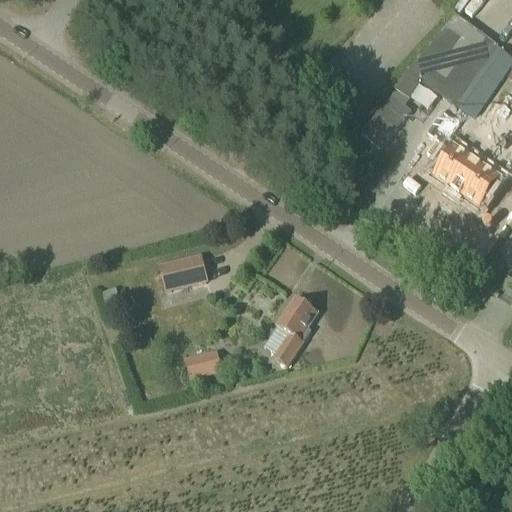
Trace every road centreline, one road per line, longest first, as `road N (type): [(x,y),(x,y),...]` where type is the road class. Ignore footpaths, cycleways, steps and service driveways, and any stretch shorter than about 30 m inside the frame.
road 1 (tertiary): [(498,358),(0,28)]
road 2 (residential): [(408,511),(498,358)]
